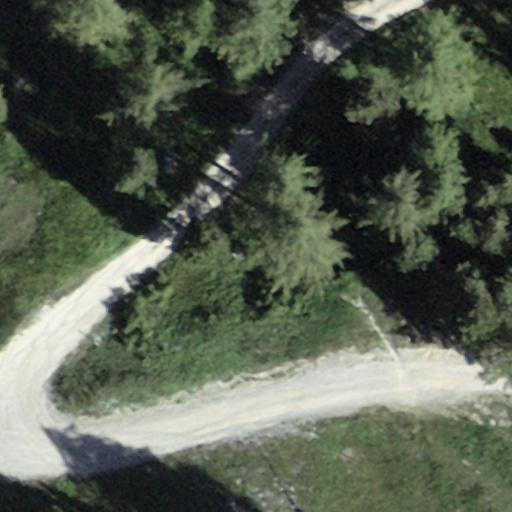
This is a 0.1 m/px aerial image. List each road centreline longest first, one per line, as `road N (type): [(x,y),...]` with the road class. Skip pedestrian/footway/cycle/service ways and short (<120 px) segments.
road 1 (track): [(406,0),(388,5),(251,131),(34,368),(0,392)]
road 2 (track): [(0,440),(144,419),(345,361),(511,384)]
